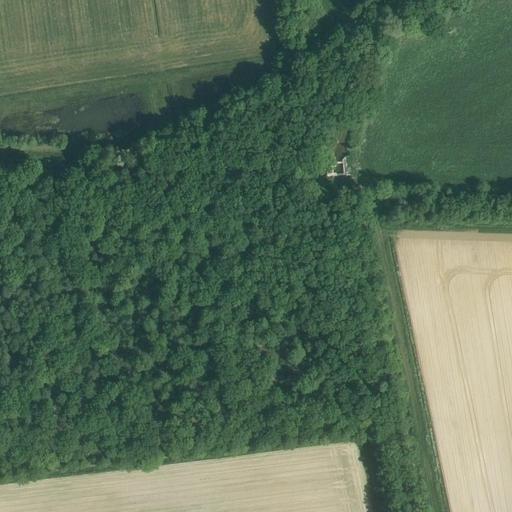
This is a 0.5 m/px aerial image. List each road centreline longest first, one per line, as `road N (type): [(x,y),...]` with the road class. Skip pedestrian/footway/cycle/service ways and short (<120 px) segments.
road 1 (track): [(430,511),(355,175)]
road 2 (track): [(0,174),(330,178)]
